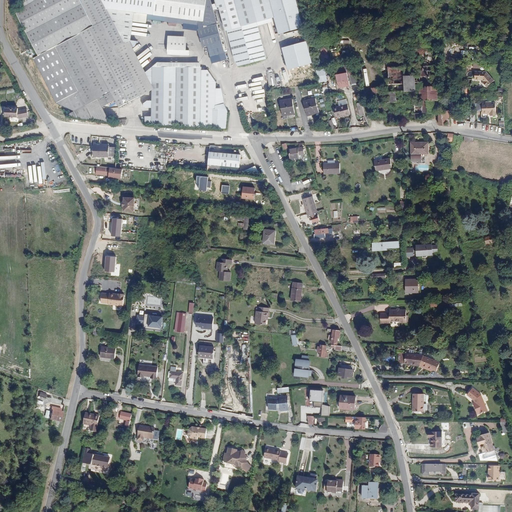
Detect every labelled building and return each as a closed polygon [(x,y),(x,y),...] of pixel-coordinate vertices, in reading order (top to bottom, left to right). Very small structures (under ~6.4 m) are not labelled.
[(15,0),(35,42),(29,45),(51,91),(68,83),(74,80),(81,95),(82,95),(89,97),(98,98),(111,92),(115,99),(149,83),(148,93),(144,93),(140,96),(140,100),(157,101),(156,110),(141,109),(140,117),(228,128),(231,106),(226,99),(218,103),(216,77),(207,66),(201,65),(201,62),(149,59),(140,67),(128,40),(138,35),(137,34),(130,33),(128,34),(131,12),(146,14),(148,5),(153,6),(153,11),(166,14),(167,9),(170,9),(169,15),(184,18),(183,12),(196,14),(199,25),(204,42),(207,41),(210,51),(212,51),(213,54),(211,55),(212,58),(214,57),(214,58),(226,55),(219,24),(212,0),(15,0)] [(212,0),(219,24),(225,22),(221,8),(220,8),(217,0),(212,0)] [(271,0),(217,0),(220,8),(221,8),(225,22),(227,29),(258,21),(276,17),(271,0)] [(271,0),(276,17),(280,32),(304,26),(297,0),(271,0)] [(199,25),(196,14),(183,12),(184,18),(183,22),(199,25)] [(385,27),(385,33),(385,37),(401,37),(401,33),(401,28),(385,27)] [(168,43),(183,44),(184,30),(168,29),(168,43)] [(306,41),(281,47),(287,70),(312,64),(306,41)] [(436,59),(418,59),(419,100),(417,100),(417,112),(435,111),(434,98),(437,98),(436,59)] [(465,61),(466,78),(475,79),(475,77),(487,78),(487,81),(490,84),(496,79),(488,70),(483,70),(483,62),(465,61)] [(346,63),(349,75),(350,75),(352,82),(358,80),(353,62),(346,63)] [(350,82),(349,75),(346,63),(335,66),(339,85),(350,82)] [(316,70),(319,82),(327,80),(324,68),(316,70)] [(403,77),(387,77),(388,94),(403,93),(403,77)] [(74,80),(68,83),(51,91),(58,106),(54,107),(58,110),(90,113),(81,95),(74,80)] [(260,94),(251,96),(252,102),(261,101),(260,94)] [(82,95),(81,95),(90,113),(106,115),(98,98),(89,97),(82,95)] [(380,101),(379,96),(372,97),(377,114),(387,115),(383,102),(380,101)] [(294,114),(292,99),(279,101),(282,116),(294,114)] [(318,114),(315,99),(303,102),(306,117),(318,114)] [(358,101),(361,113),(366,112),(362,99),(358,101)] [(491,113),(497,113),(498,100),(485,99),(484,110),(491,111),(491,113)] [(336,104),(337,107),(334,108),(336,117),(342,115),(342,117),(347,116),(344,105),(341,106),(340,103),(336,104)] [(441,121),(451,122),(451,107),(447,107),(448,111),(441,111),(441,121)] [(26,109),(20,110),(6,110),(5,117),(17,118),(18,119),(28,117),(26,109)] [(428,152),(428,141),(411,141),(411,160),(416,160),(417,162),(425,162),(424,152),(428,152)] [(108,154),(108,152),(108,143),(93,142),(93,153),(108,154)] [(116,143),(108,143),(108,152),(116,152),(116,143)] [(304,152),(303,146),(289,148),(290,157),(299,156),(299,153),(304,152)] [(241,152),(212,149),(211,162),(219,163),(218,166),(224,167),(224,163),(240,165),(241,152)] [(392,167),(390,157),(374,159),(375,169),(392,167)] [(339,172),(339,162),(323,162),(323,173),(339,172)] [(104,172),(109,173),(109,166),(96,164),(95,172),(104,173),(104,172)] [(22,169),(24,185),(37,184),(36,174),(27,175),(26,168),(22,169)] [(253,196),(254,185),(243,184),(242,195),(253,196)] [(122,199),(122,204),(123,204),(122,209),(133,210),(134,196),(123,195),(123,199),(122,199)] [(303,198),(308,216),(318,213),(312,195),(303,198)] [(122,219),(113,218),(112,230),(112,231),(112,236),(121,236),(122,219)] [(273,241),(275,228),(264,227),(263,241),(273,241)] [(495,241),(494,234),(484,236),(485,243),(495,241)] [(398,246),(398,240),(372,242),(373,249),(387,248),(386,247),(398,246)] [(432,250),(437,250),(437,244),(432,245),(432,243),(417,244),(418,254),(423,254),(427,254),(432,253),(432,250)] [(116,257),(107,256),(106,271),(115,272),(116,257)] [(219,269),(218,278),(229,279),(229,269),(226,269),(227,261),(231,261),(231,257),(220,256),(220,260),(216,259),(215,268),(219,269)] [(418,278),(413,278),(413,282),(406,282),(406,291),(418,291),(418,278)] [(293,280),(290,297),(300,299),(302,281),(293,280)] [(108,302),(123,304),(124,292),(118,292),(118,293),(115,293),(115,292),(109,291),(109,292),(102,292),(101,301),(108,302)] [(263,321),(264,317),(265,314),(266,314),(268,305),(258,303),(257,307),(255,307),(253,319),(263,321)] [(389,309),(389,312),(380,312),(380,322),(390,322),(390,320),(399,320),(399,321),(406,321),(406,308),(398,308),(398,307),(396,308),(389,309)] [(143,322),(143,326),(161,328),(162,315),(153,314),(144,313),(144,314),(143,322)] [(183,329),(185,314),(179,313),(177,329),(183,329)] [(211,322),(198,321),(196,331),(209,333),(211,322)] [(217,323),(211,322),(209,333),(216,334),(217,323)] [(338,333),(340,334),(341,328),(333,327),(331,340),(337,341),(338,336),(338,333)] [(212,356),(213,344),(200,343),(199,355),(203,355),(202,360),(207,360),(208,355),(212,356)] [(327,350),(325,350),(326,343),(320,343),(320,344),(317,344),(317,349),(318,349),(318,351),(319,351),(319,353),(327,354),(327,350)] [(114,356),(115,345),(101,344),(100,355),(114,356)] [(439,353),(439,352),(421,351),(421,361),(431,361),(431,362),(435,363),(437,364),(438,362),(450,369),(455,361),(439,353)] [(295,360),(294,377),(311,378),(311,371),(309,370),(310,360),(295,360)] [(342,375),(347,375),(347,373),(352,374),(354,363),(340,361),(338,372),(343,373),(342,375)] [(156,376),(158,364),(139,362),(138,374),(144,375),(144,374),(150,374),(150,376),(156,376)] [(181,383),(182,371),(174,369),(175,364),(171,364),(169,375),(174,376),(173,378),(175,378),(175,382),(181,383)] [(475,400),(476,400),(477,402),(476,403),(479,411),(488,408),(485,399),(483,400),(482,398),(484,397),(483,393),(482,392),(477,385),(470,391),(475,398),(475,400)] [(314,400),(313,405),(322,406),(323,389),(309,389),(309,400),(314,400)] [(423,410),(424,392),(413,392),(412,409),(423,410)] [(341,393),(340,403),(346,403),(346,406),(354,407),(355,394),(341,393)] [(279,395),(279,397),(279,398),(278,398),(279,405),(280,405),(280,407),(281,408),(288,407),(287,394),(279,395)] [(278,398),(276,397),(269,396),(268,407),(275,407),(276,405),(279,405),(278,398)] [(52,405),(49,417),(60,419),(62,411),(60,410),(60,407),(52,405)] [(329,415),(330,405),(322,405),(321,415),(329,415)] [(96,430),(99,414),(84,411),(82,422),(90,424),(90,429),(96,430)] [(357,414),(356,426),(366,426),(366,415),(357,414)] [(499,421),(504,433),(509,431),(505,419),(499,421)] [(188,431),(190,435),(197,436),(197,435),(205,436),(207,426),(199,425),(199,426),(197,426),(197,424),(192,423),(188,426),(188,431)] [(152,437),(154,426),(139,424),(137,438),(143,439),(143,435),(152,437)] [(442,445),(442,430),(428,430),(428,436),(431,436),(431,445),(442,445)] [(489,431),(481,434),(481,435),(476,436),(479,445),(484,444),(486,451),(479,453),(481,459),(497,459),(489,431)] [(93,458),(93,460),(109,463),(111,453),(91,449),(91,444),(86,443),(84,456),(93,458)] [(225,451),(223,460),(233,462),(239,467),(240,466),(245,471),(251,465),(245,460),(248,456),(244,453),(246,451),(242,448),(239,451),(237,450),(237,447),(229,446),(228,451),(225,451)] [(266,447),(264,455),(279,458),(279,459),(287,461),(289,451),(281,450),(281,448),(272,446),(272,448),(266,447)] [(379,463),(380,450),(370,450),(369,462),(379,463)] [(301,474),(306,475),(308,473),(319,474),(321,459),(319,459),(319,457),(313,456),(313,458),(313,461),(310,460),(300,459),(298,471),(299,471),(301,474)] [(444,463),(421,462),(421,473),(427,473),(427,469),(443,470),(444,463)] [(500,480),(500,464),(489,464),(489,478),(500,480)] [(316,492),(318,478),(297,475),(295,488),(316,492)] [(190,477),(188,486),(205,489),(207,481),(203,480),(203,477),(198,476),(198,477),(195,476),(195,478),(190,477)] [(333,477),(328,476),(327,479),(327,487),(326,489),(337,489),(337,488),(343,488),(344,476),(333,476),(333,477)] [(369,481),(369,484),(363,484),(363,495),(374,495),(374,498),(379,498),(379,486),(377,486),(378,481),(369,481)] [(472,494),(456,494),(455,500),(472,501),(472,508),(479,509),(480,493),(472,493),(472,494)]
